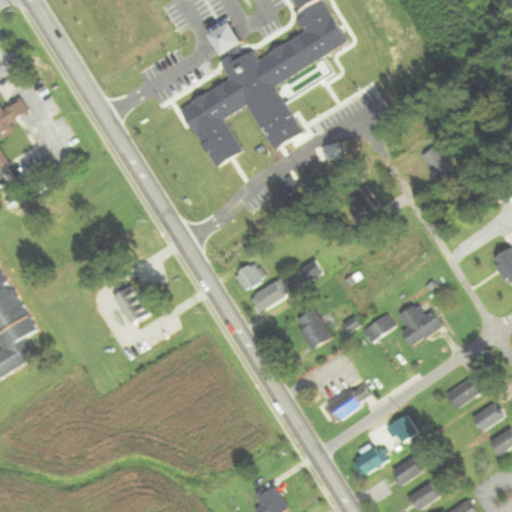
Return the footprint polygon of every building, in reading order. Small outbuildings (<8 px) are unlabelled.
[(448,188),(462,179),(440,148),(426,158),(448,188)] [(373,228),(384,223),(377,206),(366,210),(373,228)] [(328,275),(319,260),(303,271),(312,285),(328,275)] [(250,293),(271,280),(261,263),(240,276),(250,293)] [(255,299),(265,314),(295,295),(285,280),(255,299)] [(121,299),(139,327),(157,316),(139,288),(121,299)] [(449,327),(439,312),(428,319),(420,306),(405,316),(414,329),(408,333),(418,348),(449,327)] [(338,339),(320,311),(302,322),(319,351),(338,339)] [(368,332),(376,344),(400,328),(392,315),(368,332)] [(492,390),(481,375),(452,396),(463,410),(492,390)] [(378,401),(369,386),(330,408),(339,424),(378,401)] [(510,418),(500,404),(478,419),(488,433),(510,418)] [(393,428),(405,447),(424,436),(412,416),(393,428)] [(511,432),(496,443),(506,457),(511,452),(511,432)] [(368,479),(393,463),(383,447),(358,463),(368,479)] [(405,485),(428,476),(421,460),(398,469),(405,485)] [(424,511),(426,511),(445,498),(434,484),(414,499),(424,511)] [(261,510),(262,511),(292,511),(294,511),(282,488),(263,498),(268,506),(261,510)] [(455,511),(482,511),(476,501),(455,511)]
